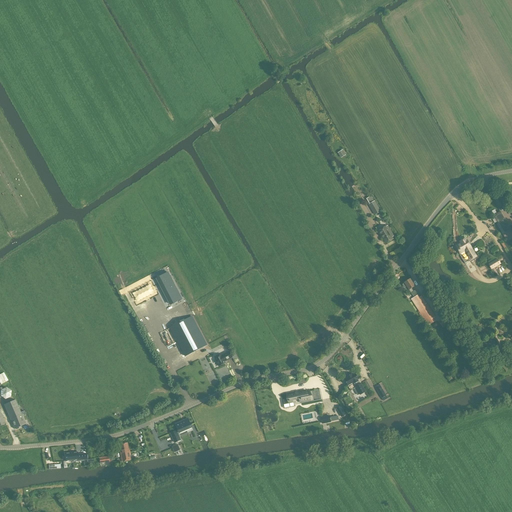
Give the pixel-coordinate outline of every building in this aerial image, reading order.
[(374,202),(371,196),(366,199),(370,204),(369,204),(375,215),(381,212),(374,201),(374,202)] [(507,227),(503,221),(505,219),(501,213),(495,217),(505,233),(511,229),(509,226),(507,227)] [(393,234),(388,226),(386,227),(386,226),(378,231),(381,235),(386,243),(393,239),(390,235),(393,234)] [(462,242),(456,246),(459,251),(458,252),(464,263),(469,260),(470,263),(479,258),(478,255),(476,256),(466,238),(461,241),(462,242)] [(501,264),(498,259),(488,264),(491,269),(501,264)] [(165,274),(157,278),(171,305),(182,299),(170,275),(168,272),(165,274)] [(405,282),(405,283),(403,284),(403,285),(405,287),(406,288),(407,286),(414,296),(419,293),(416,290),(414,291),(412,288),(415,286),(410,279),(405,282)] [(415,297),(411,299),(423,318),(428,326),(435,321),(433,318),(435,317),(427,303),(426,303),(422,296),(420,298),(417,299),(415,297)] [(206,346),(191,317),(171,327),(186,356),(206,346)] [(225,361),(233,357),(230,352),(222,356),(221,355),(220,355),(219,354),(216,356),(216,357),(216,358),(215,358),(219,366),(226,363),(225,361)] [(12,379),(6,370),(0,374),(0,381),(2,385),(12,379)] [(348,377),(345,379),(348,386),(351,390),(354,388),(358,395),(360,394),(361,395),(366,392),(361,383),(360,384),(358,380),(359,379),(356,373),(352,375),(352,374),(347,376),(348,377)] [(388,398),(380,384),(376,387),(384,401),(388,398)] [(288,398),(285,399),(286,404),(289,403),(291,403),(294,402),(293,400),(295,399),(300,398),(301,402),(305,401),(311,400),(311,399),(310,392),(310,391),(306,392),(306,391),(303,391),(300,392),(300,391),(299,392),(295,392),(294,393),(287,394),(287,395),(288,397),(288,398)] [(24,411),(21,412),(15,400),(4,405),(15,429),(15,428),(16,429),(18,428),(18,427),(26,424),(22,417),(26,415),(24,411)] [(340,406),(337,409),(342,417),(345,415),(340,406)] [(171,433),(175,443),(181,440),(178,434),(179,433),(180,434),(187,431),(188,433),(193,430),(188,419),(175,424),(178,430),(177,431),(176,430),(171,433)] [(122,461),(130,460),(127,443),(119,445),(122,461)] [(77,452),(65,453),(66,461),(78,460),(78,461),(81,461),(84,461),(87,461),(87,454),(78,455),(77,452)] [(109,456),(99,458),(100,464),(100,466),(105,465),(112,464),(111,460),(109,460),(109,456)]
